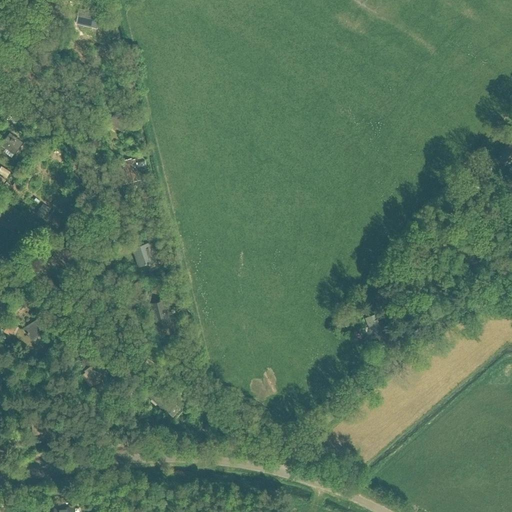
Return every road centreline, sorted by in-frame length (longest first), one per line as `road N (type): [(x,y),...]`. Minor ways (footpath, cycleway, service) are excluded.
road 1 (track): [(296,445),(0,252)]
road 2 (unclassified): [(511,308),(468,308),(442,322),(296,445),(281,472)]
road 3 (unclassified): [(0,473),(139,457),(281,472)]
road 4 (track): [(76,302),(95,260),(72,149),(0,96)]
